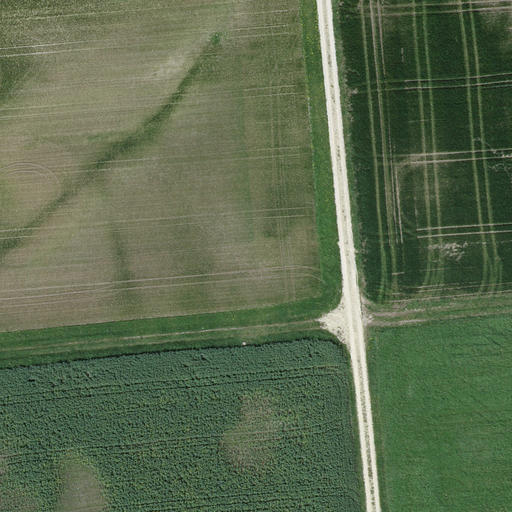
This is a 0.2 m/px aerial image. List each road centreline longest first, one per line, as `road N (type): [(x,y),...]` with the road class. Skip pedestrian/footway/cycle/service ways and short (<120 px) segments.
road 1 (track): [(372,511),(355,323),(0,352)]
road 2 (track): [(511,309),(355,323),(324,0)]
